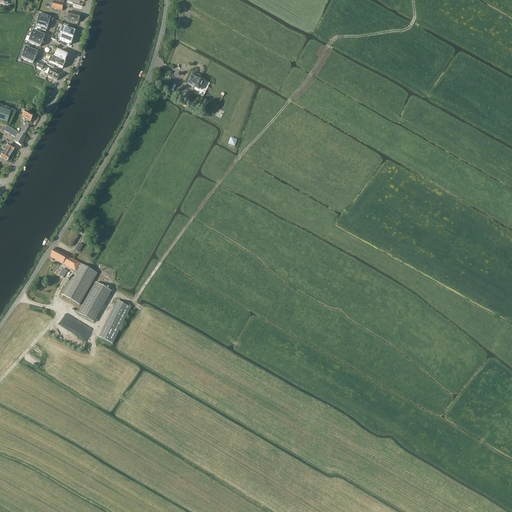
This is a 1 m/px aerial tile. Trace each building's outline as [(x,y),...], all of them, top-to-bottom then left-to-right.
[(63,6),(64,3),(55,1),(54,11),(62,13),(63,6)] [(67,20),(78,23),(80,15),(69,12),(67,20)] [(75,32),(63,27),(60,34),(62,35),(62,34),(73,38),(75,32)] [(33,31),(30,37),(42,42),(44,38),(45,36),(43,36),(34,31),(34,32),(33,31)] [(73,38),(62,34),(62,35),(60,41),(71,45),(73,38)] [(41,46),(42,42),(30,37),(28,42),(29,42),(29,43),(38,47),(39,47),(40,47),(40,46),(41,46)] [(36,52),(27,48),(26,48),(23,53),(35,58),(37,54),(37,53),(36,52)] [(65,62),(67,56),(57,51),(54,58),(65,62)] [(35,58),(23,53),(21,59),(23,59),(31,63),(33,64),(33,62),(35,58)] [(65,62),(54,58),(53,57),(50,64),(63,69),(65,62)] [(60,74),(59,73),(50,69),(47,76),(57,81),(60,74)] [(193,73),(187,84),(193,87),(191,91),(197,93),(199,89),(200,90),(201,88),(203,89),(207,81),(205,81),(206,79),(193,73)] [(189,99),(186,106),(193,110),(197,103),(189,99)] [(0,121),(6,123),(10,112),(0,108),(0,121)] [(22,117),(30,122),(33,116),(26,112),(22,117)] [(25,125),(20,134),(25,137),(26,135),(27,135),(31,129),(28,127),(29,125),(26,123),(26,122),(21,119),(19,122),(23,124),(24,124),(25,125)] [(26,138),(25,137),(20,134),(7,127),(4,131),(15,137),(15,139),(17,140),(15,143),(21,146),(26,138)] [(228,146),(235,148),(237,142),(231,140),(228,146)] [(5,151),(4,151),(11,155),(13,152),(14,152),(15,150),(14,149),(15,148),(8,145),(6,148),(4,146),(2,149),(5,151)] [(9,158),(11,155),(4,151),(3,153),(2,152),(0,154),(0,156),(1,157),(7,161),(8,161),(10,159),(9,158)] [(79,243),(75,250),(79,252),(83,246),(79,243)] [(80,264),(67,257),(55,250),(50,257),(63,265),(74,271),(61,295),(79,305),(97,274),(80,264)] [(95,283),(78,314),(93,323),(111,292),(95,283)] [(99,338),(112,344),(130,308),(117,302),(99,338)]
